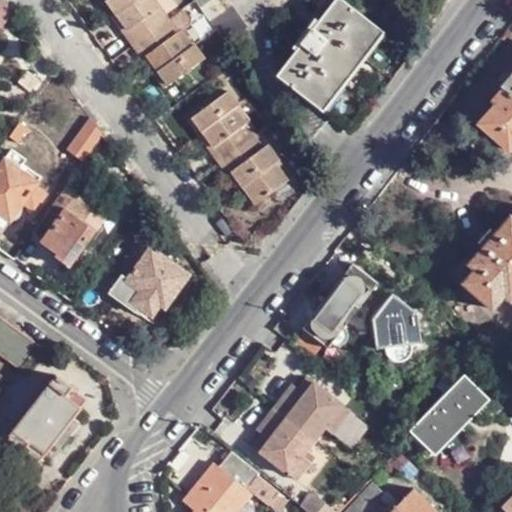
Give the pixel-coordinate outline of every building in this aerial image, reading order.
[(0,0),(0,31),(15,12),(5,0),(0,0)] [(110,0),(117,10),(139,39),(170,18),(163,7),(157,0),(110,0)] [(228,0),(195,0),(227,44),(249,28),(228,0)] [(341,0),(336,0),(279,76),(325,112),(384,33),(341,0)] [(182,9),(170,18),(178,30),(185,26),(191,23),(182,9)] [(139,39),(117,10),(112,13),(133,43),(139,39)] [(139,39),(160,69),(170,84),(208,58),(197,44),(191,49),(178,30),(170,18),(139,39)] [(185,26),(178,30),(191,49),(197,44),(185,26)] [(153,73),(160,69),(139,39),(133,43),(153,73)] [(497,105),(479,125),(509,151),(511,148),(511,76),(501,89),(504,91),(494,103),(497,105)] [(194,115),(203,127),(224,157),(254,135),(247,125),(235,107),(240,103),(230,89),(194,115)] [(235,107),(247,125),(252,121),(240,103),(235,107)] [(83,164),(104,135),(92,118),(67,152),(83,164)] [(224,157),(203,127),(197,132),(218,162),(224,157)] [(224,157),(245,188),(256,203),(293,178),(283,163),(277,168),(265,151),(254,135),(224,157)] [(270,147),(265,151),(277,168),(283,163),(270,147)] [(6,160),(0,168),(0,223),(4,226),(9,219),(11,220),(24,202),(35,208),(45,194),(34,187),(41,178),(22,164),(25,160),(12,150),(6,160)] [(238,192),(245,188),(224,157),(218,162),(238,192)] [(65,212),(55,205),(35,233),(44,240),(43,242),(60,254),(58,258),(71,267),(108,215),(75,192),(65,206),(68,207),(65,212)] [(476,270),(464,284),(493,310),(506,296),(511,302),(511,301),(511,215),(497,233),(492,229),(481,243),(485,246),(469,264),(476,270)] [(124,273),(109,293),(136,314),(141,307),(153,315),(160,305),(165,308),(189,275),(152,248),(129,277),(124,273)] [(352,265),(332,289),(358,311),(380,285),(352,265)] [(378,350),(386,349),(414,345),(423,342),(420,318),(392,296),(373,319),(378,350)] [(321,305),(302,329),(328,351),(330,347),(336,351),(339,351),(345,349),(348,345),(352,336),(346,328),(348,325),(321,305)] [(0,318),(0,355),(21,371),(38,346),(0,318)] [(485,361),(467,341),(459,350),(462,352),(475,366),(478,368),(485,361)] [(414,345),(386,349),(387,354),(388,356),(396,362),(405,361),(410,358),(414,355),(415,348),(414,345)] [(58,377),(9,439),(40,462),(89,401),(58,377)] [(354,412),(309,377),(299,391),(291,400),(286,396),(265,422),(271,428),(265,434),(254,448),(297,484),(316,461),(308,454),(326,431),(335,438),(354,412)] [(467,377),(411,433),(436,458),(492,401),(467,377)] [(294,386),(286,396),(291,400),(299,391),(294,386)] [(271,428),(265,422),(259,430),(265,434),(271,428)] [(430,477),(410,456),(394,472),(415,492),(430,477)] [(216,462),(185,501),(195,510),(193,511),(239,511),(254,494),(269,505),(278,493),(232,457),(222,468),(216,462)] [(377,489),(359,511),(382,511),(392,500),(377,489)] [(314,492),(301,506),(308,511),(331,511),(335,508),(314,492)] [(435,511),(415,492),(393,511),(435,511)]
